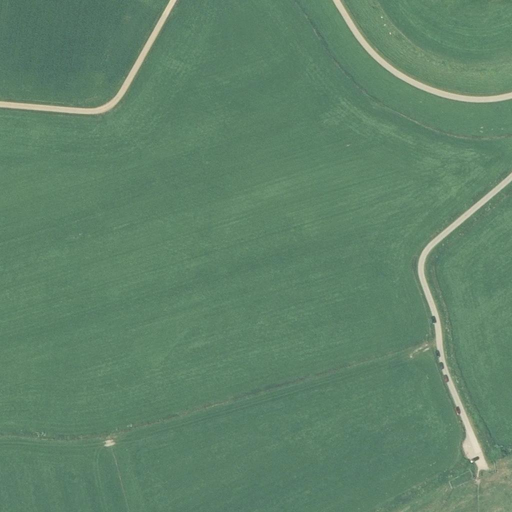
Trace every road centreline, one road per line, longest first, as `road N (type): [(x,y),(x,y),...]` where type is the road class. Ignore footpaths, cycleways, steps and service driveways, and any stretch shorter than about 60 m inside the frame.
road 1 (track): [(0,104),(82,111),(114,102),(173,0)]
road 2 (unclassified): [(336,0),(360,40),(408,80),(465,98),(511,94)]
